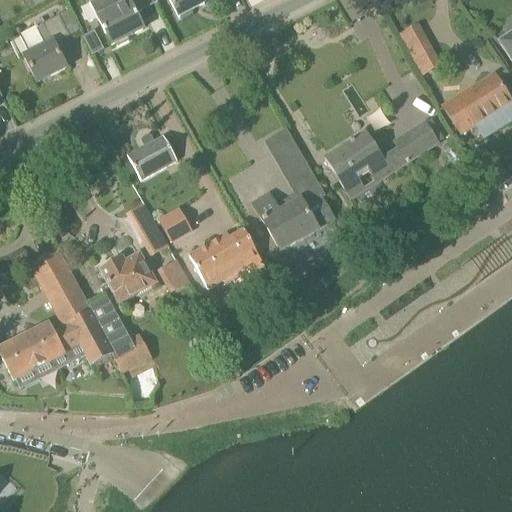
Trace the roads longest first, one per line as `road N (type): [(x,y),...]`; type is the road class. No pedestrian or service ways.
road 1 (residential): [(0,154),(299,0)]
road 2 (unclassified): [(48,436),(135,430),(218,412),(274,389),(317,357)]
road 3 (tertiary): [(159,492),(48,436)]
